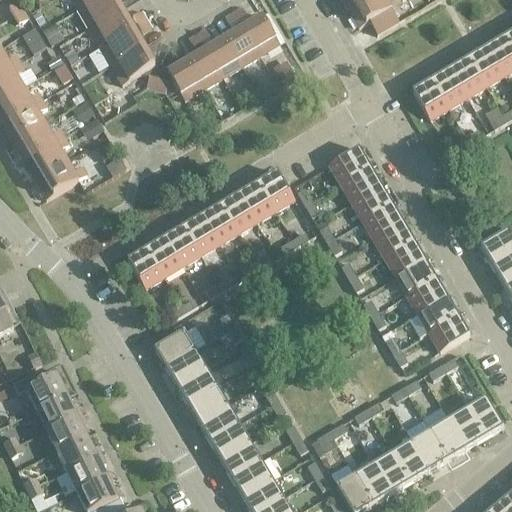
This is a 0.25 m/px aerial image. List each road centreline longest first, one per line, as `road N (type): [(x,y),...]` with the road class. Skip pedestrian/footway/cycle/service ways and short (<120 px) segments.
road 1 (residential): [(511,352),(308,0)]
road 2 (residential): [(205,511),(77,288),(0,208)]
